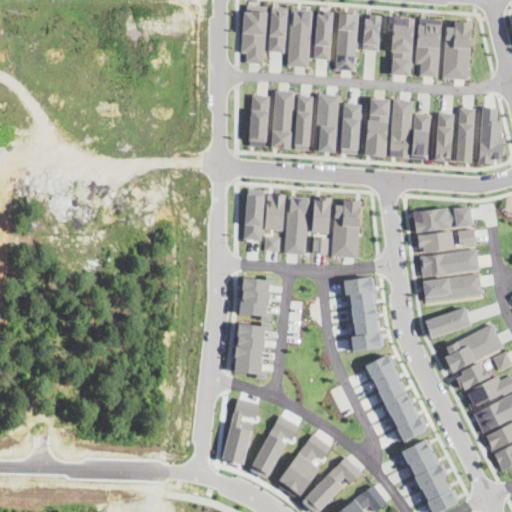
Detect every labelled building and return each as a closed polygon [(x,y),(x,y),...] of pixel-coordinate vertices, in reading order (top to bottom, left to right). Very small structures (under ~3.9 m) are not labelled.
[(248,4),(268,6),(264,63),(245,62),(246,52),(241,51),(244,10),(247,11),(248,4)] [(272,5),(288,7),(285,51),(269,50),(272,5)] [(292,8),(312,10),(308,67),(287,65),(292,8)] [(318,9),(333,10),(329,58),(314,57),(318,9)] [(339,11),(358,12),(354,70),(335,69),(339,11)] [(365,13),(382,14),(379,49),(363,48),(365,13)] [(393,15),(414,17),(409,74),(391,72),(393,50),(390,50),(393,15)] [(419,16),(443,17),(438,77),(420,75),(421,62),(416,61),(419,16)] [(446,25),(454,26),(455,20),(473,21),(468,79),(442,77),(446,25)] [(275,89),(295,91),(291,148),(271,146),(275,89)] [(319,92),(339,94),(335,151),(314,150),(319,92)] [(253,94),(270,95),(266,146),(249,144),(253,94)] [(298,94),(313,95),(309,149),(294,148),(298,94)] [(370,96),(390,98),(385,155),(365,154),(370,96)] [(393,98),(413,99),(408,157),(389,155),(393,98)] [(344,102),(362,103),(358,153),(340,152),(344,102)] [(460,106),(475,107),(472,161),(456,161),(460,106)] [(483,106),(497,107),(496,120),(501,120),(500,136),(505,136),(503,160),(491,159),(491,162),(479,162),(483,106)] [(439,111),(455,112),(450,161),(435,159),(439,111)] [(414,112),(430,114),(427,158),(411,157),(414,112)] [(248,187),(265,189),(261,239),(244,237),(248,187)] [(267,193),(286,194),(283,229),(265,228),(267,193)] [(288,195),(309,197),(305,253),(284,252),(288,195)] [(314,195),(331,196),(329,232),(312,231),(314,195)] [(335,204),(344,204),(344,198),(362,200),(358,258),(331,256),(335,204)] [(414,210),(447,206),(448,208),(469,205),(472,223),(417,231),(414,210)] [(458,230),(460,244),(476,241),(474,227),(458,230)] [(452,229),(454,247),(420,251),(417,234),(452,229)] [(266,235),(280,236),(279,250),(264,249),(266,235)] [(315,235),(329,236),(327,253),(313,251),(315,235)] [(476,247),(479,267),(422,275),(420,255),(476,247)] [(423,279),(479,272),(482,293),(425,300),(423,279)] [(343,279),(373,275),(384,346),(354,350),(354,347),(343,279)] [(244,276),(271,280),(267,311),(272,312),(271,320),(261,318),(261,314),(239,312),(242,290),(239,289),(240,283),(243,283),(244,276)] [(465,306),(471,323),(431,337),(425,320),(465,306)] [(239,322),(261,324),(261,320),(272,321),(271,329),(265,329),(261,369),(267,370),(266,378),(256,377),(257,372),(235,370),(239,322)] [(491,322),(503,345),(453,371),(445,355),(450,353),(446,345),(491,322)] [(506,350),(511,361),(511,363),(500,370),(493,356),(506,350)] [(387,353),(426,429),(403,441),(365,365),(387,353)] [(480,361),(483,368),(486,367),(490,375),(465,388),(463,385),(460,386),(456,376),(458,375),(456,372),(480,361)] [(511,373),(511,375),(511,388),(471,409),(462,391),(498,374),(500,379),(511,373)] [(511,392),(511,416),(483,431),(473,412),(511,392)] [(253,422),(242,420),(243,415),(257,417),(260,402),(236,398),(224,459),(244,463),(253,422)] [(253,470),(269,477),(286,435),(293,438),(299,424),(276,414),(253,470)] [(511,420),(511,439),(492,450),(490,446),(491,446),(485,434),(511,420)] [(312,431),(331,446),(322,458),(317,454),(312,460),(322,467),(301,496),(277,479),(312,431)] [(427,436),(459,501),(437,511),(433,511),(402,449),(427,436)] [(511,442),(511,465),(502,470),(493,452),(511,442)] [(346,456),(361,472),(351,481),(346,476),(339,482),(343,486),(317,511),(313,511),(301,499),(346,456)] [(335,511),(374,483),(387,501),(375,511),(370,503),(363,508),(365,511),(335,511)]
